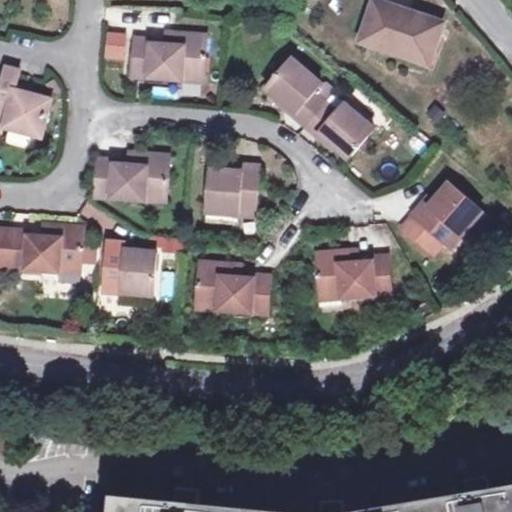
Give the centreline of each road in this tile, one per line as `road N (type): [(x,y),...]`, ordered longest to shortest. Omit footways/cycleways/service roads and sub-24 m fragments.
road 1 (unclassified): [(511,298),(439,343),(310,380),(153,380),(0,363)]
road 2 (unclassified): [(511,390),(386,445),(234,466),(0,457)]
road 3 (residential): [(88,111),(255,126),(332,196)]
road 4 (residential): [(0,199),(55,197),(69,188),(88,111)]
